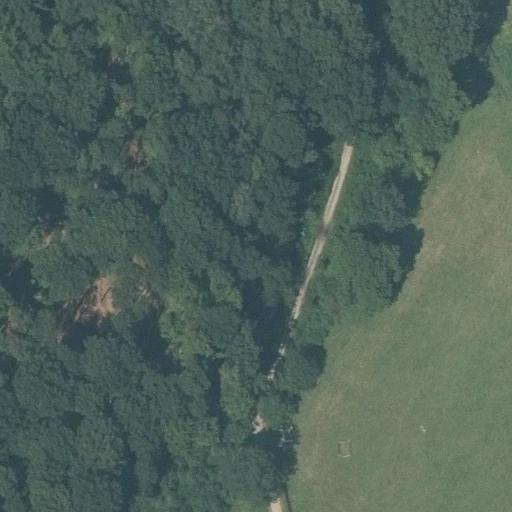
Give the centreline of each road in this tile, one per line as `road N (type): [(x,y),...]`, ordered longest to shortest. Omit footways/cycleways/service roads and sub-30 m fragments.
road 1 (track): [(257,412),(227,379),(215,279),(144,83),(110,25),(81,0)]
road 2 (track): [(257,412),(341,166),(357,0)]
